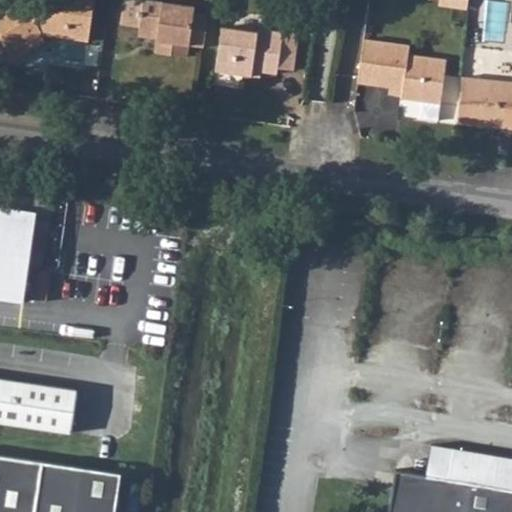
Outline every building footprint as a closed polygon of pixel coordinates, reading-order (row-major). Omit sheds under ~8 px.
[(11,41),(39,23),(87,31),(91,0),(59,0),(59,1),(53,0),(0,0),(0,51),(8,53),(11,41)] [(196,5),(197,0),(127,0),(125,12),(145,15),(144,20),(161,22),(160,29),(159,41),(193,47),(194,35),(207,36),(211,6),(196,5)] [(253,61),(280,66),(281,59),(295,62),(303,21),(287,18),(286,25),(261,20),(260,25),(228,20),(220,63),(252,68),(253,61)] [(161,22),(144,20),(144,27),(160,29),(161,22)] [(402,91),(441,96),(447,54),(408,48),(409,38),(365,33),(359,75),(402,80),(402,91)] [(511,69),(465,64),(460,110),(511,117),(511,69)] [(35,211),(0,205),(0,297),(23,301),(35,211)] [(73,391),(0,380),(0,422),(68,432),(73,391)] [(392,466),(383,511),(511,511),(511,456),(425,441),(420,471),(392,466)] [(0,511),(114,511),(120,470),(0,452),(0,511)]
